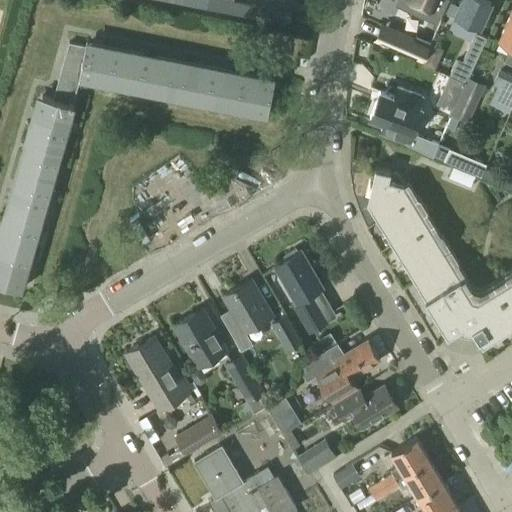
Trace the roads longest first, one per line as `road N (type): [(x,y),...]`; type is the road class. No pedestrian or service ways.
road 1 (residential): [(61,332),(319,180)]
road 2 (residential): [(446,408),(319,180)]
road 3 (residential): [(319,180),(314,137),(340,0)]
road 4 (residential): [(128,453),(61,332)]
road 5 (residential): [(20,511),(128,453)]
